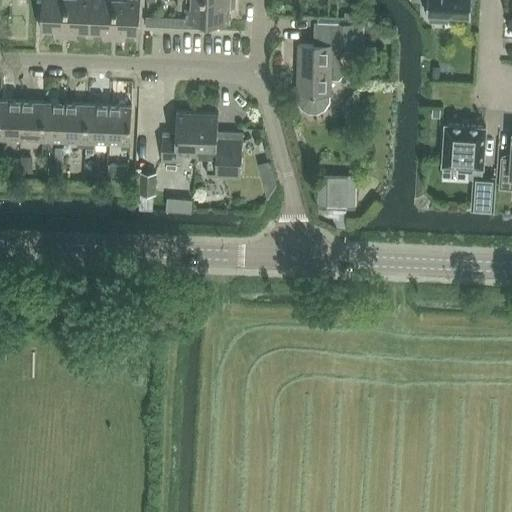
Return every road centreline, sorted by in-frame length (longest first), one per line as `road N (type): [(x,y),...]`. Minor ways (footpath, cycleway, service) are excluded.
road 1 (unclassified): [(0,248),(291,256)]
road 2 (residential): [(263,79),(0,62)]
road 3 (unclassified): [(291,256),(511,267)]
road 4 (residential): [(291,256),(290,195),(263,79)]
